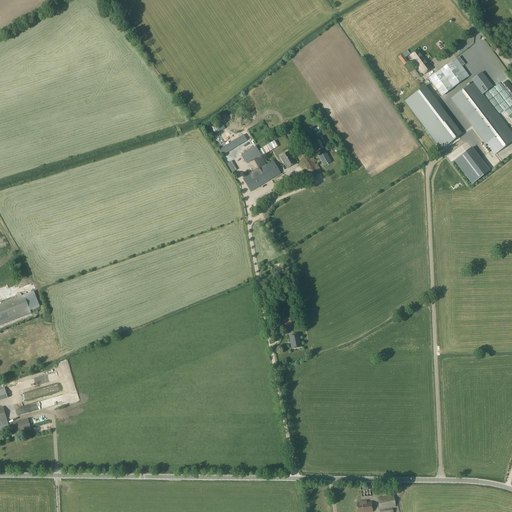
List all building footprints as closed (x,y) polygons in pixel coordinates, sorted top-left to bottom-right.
[(418,68),(423,75),(432,68),(428,62),(427,63),(418,50),(410,55),(419,68),(418,68)] [(408,62),(402,54),(398,57),(403,66),(408,62)] [(461,54),(456,58),(440,70),(453,87),(469,75),(474,71),(461,54)] [(453,87),(440,70),(429,78),(442,96),(453,87)] [(511,133),(472,83),(451,99),(499,159),(511,148),(511,133)] [(465,135),(426,85),(406,100),(445,150),(465,135)] [(325,151),(323,152),(322,150),(319,151),(321,154),(318,155),(324,166),(331,162),(325,151)] [(296,163),(289,151),(280,157),(287,169),(296,163)] [(311,154),(302,160),(311,177),(321,171),(311,154)] [(243,179),(251,192),(281,174),(273,160),(243,179)] [(302,171),(283,179),(286,185),(305,177),(302,171)] [(0,325),(31,314),(30,311),(39,307),(34,292),(0,305),(0,325)] [(279,328),(292,326),(290,317),(277,319),(279,328)] [(298,334),(289,336),(292,349),(300,347),(298,334)] [(283,359),(290,359),(287,338),(283,339),(284,344),(281,344),(283,359)] [(36,402),(24,406),(25,411),(37,408),(36,402)] [(3,407),(0,407),(0,431),(9,429),(8,424),(7,420),(3,407)] [(8,424),(9,429),(10,436),(30,430),(31,430),(28,419),(8,424)] [(370,486),(360,487),(361,497),(371,497),(370,486)] [(393,495),(377,498),(379,511),(392,511),(392,508),(396,508),(393,495)] [(372,511),(371,502),(356,504),(357,511),(372,511)]
